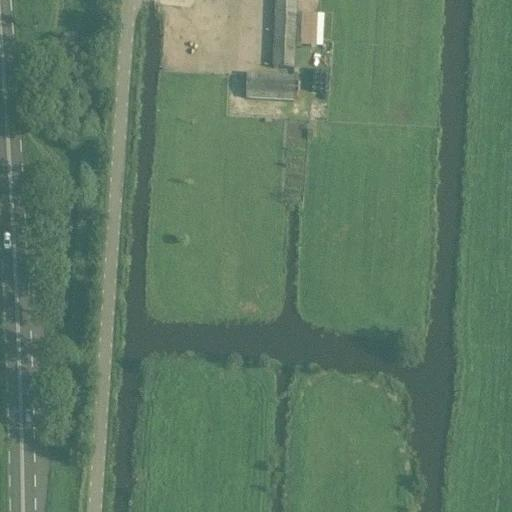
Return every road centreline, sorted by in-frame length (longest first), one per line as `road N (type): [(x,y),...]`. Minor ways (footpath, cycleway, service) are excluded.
road 1 (unclassified): [(94,511),(131,0)]
road 2 (primary): [(23,511),(0,52)]
